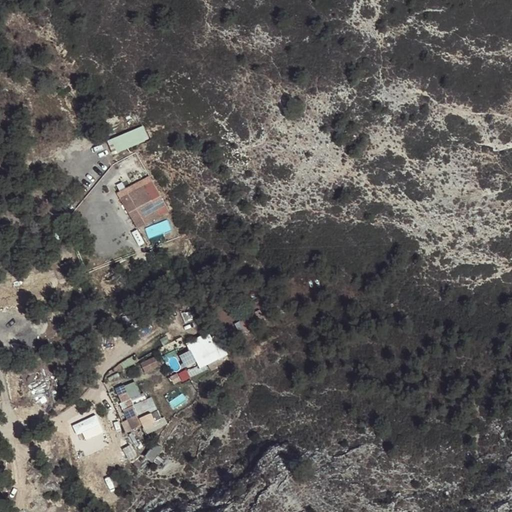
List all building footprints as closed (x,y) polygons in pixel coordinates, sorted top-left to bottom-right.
[(113,137),(118,151),(151,140),(146,125),(113,137)] [(168,203),(146,179),(136,188),(143,195),(144,194),(160,211),(168,203)] [(168,221),(147,228),(150,236),(171,229),(168,221)] [(282,327),(276,314),(268,318),(275,331),(282,327)] [(214,330),(190,342),(202,367),(227,355),(214,330)] [(192,350),(182,355),(188,367),(198,363),(192,350)] [(157,355),(143,362),(148,372),(162,364),(157,355)] [(79,368),(71,369),(72,376),(61,378),(65,397),(78,394),(74,378),(80,376),(79,368)] [(156,461),(163,446),(155,442),(148,458),(156,461)]
